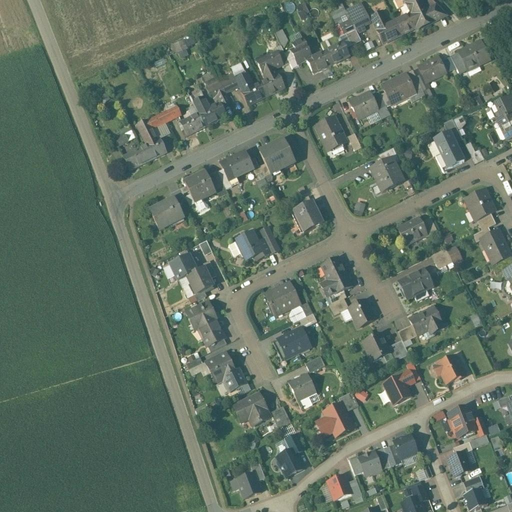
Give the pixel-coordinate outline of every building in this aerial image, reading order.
[(418,0),(415,2),(405,7),(406,7),(410,16),(411,15),(418,28),(418,29),(433,22),(426,10),(421,0),(418,0)] [(435,5),(426,10),(433,22),(446,16),(435,5)] [(364,14),(350,21),(355,31),(369,24),(364,14)] [(384,18),(382,14),(370,19),(376,32),(382,46),(383,45),(400,37),(394,24),(388,26),(384,18)] [(390,15),(384,18),(388,26),(394,24),(390,15)] [(410,16),(394,24),(400,37),(418,28),(411,15),(410,16)] [(350,21),(332,29),(336,38),(337,40),(355,32),(355,31),(350,21)] [(355,31),(355,32),(356,35),(364,31),(362,28),(369,25),(369,24),(355,31)] [(275,33),(281,46),(288,43),(281,29),(275,33)] [(336,38),(320,46),(324,54),(342,45),(340,43),(339,44),(337,40),(336,38)] [(485,40),(480,43),(487,57),(492,55),(485,40)] [(311,60),(302,41),(292,46),(294,50),(290,52),(297,66),(306,62),(306,63),(311,60)] [(480,43),(457,54),(457,55),(466,73),(478,67),(478,68),(489,62),(487,57),(480,43)] [(342,45),(324,54),(330,67),(348,58),(342,45)] [(297,66),(290,52),(284,55),(288,64),(289,64),(289,65),(289,66),(292,71),(298,68),(297,66)] [(283,53),(277,55),(282,67),(281,67),(282,69),(289,66),(289,65),(289,64),(288,64),(284,55),(283,53)] [(276,54),(268,58),(267,56),(263,58),(262,55),(254,59),(255,62),(254,62),(256,67),(257,66),(262,76),(263,76),(266,82),(259,85),(265,99),(283,90),(277,77),(276,77),(273,71),(281,67),(282,67),(277,55),(276,54)] [(311,60),(306,63),(313,75),(330,67),(324,54),(311,60)] [(457,55),(450,58),(459,77),(466,73),(457,55)] [(437,60),(419,69),(423,78),(427,85),(427,84),(445,75),(437,60)] [(233,75),(221,81),(222,83),(219,84),(225,95),(239,88),(240,88),(237,82),(233,75)] [(401,77),(382,87),(391,105),(414,94),(407,81),(404,82),(401,77)] [(416,81),(414,77),(407,81),(414,94),(421,90),(416,81)] [(246,78),(237,82),(240,88),(239,88),(242,93),(242,94),(252,89),(246,78)] [(427,85),(423,78),(416,81),(421,90),(423,94),(430,90),(427,84),(427,85)] [(219,84),(206,91),(211,102),(212,101),(215,107),(216,109),(220,108),(221,109),(230,105),(225,95),(219,84)] [(252,89),(242,94),(241,94),(247,108),(266,99),(265,99),(259,85),(252,89)] [(368,93),(348,103),(357,122),(378,112),(377,110),(370,96),(368,93)] [(384,107),(378,93),(370,96),(377,110),(384,107)] [(511,98),(494,107),(501,122),(511,116),(511,113),(510,110),(511,109),(511,98)] [(202,101),(192,106),(193,108),(197,116),(197,115),(206,111),(205,109),(207,107),(206,105),(202,101)] [(206,111),(197,115),(204,129),(222,120),(220,117),(224,115),(221,109),(220,108),(216,109),(215,107),(206,111)] [(178,108),(160,117),(165,125),(182,117),(178,108)] [(204,129),(197,115),(197,116),(179,124),(186,138),(204,129)] [(501,122),(497,124),(506,144),(511,140),(511,117),(511,116),(501,122)] [(160,117),(148,123),(153,131),(165,125),(160,117)] [(339,129),(334,120),(315,129),(324,146),(326,145),(330,153),(346,144),(342,136),(343,135),(340,128),(339,129)] [(153,131),(148,123),(148,122),(138,127),(148,147),(141,150),(147,163),(165,155),(158,141),(158,142),(153,131)] [(452,122),(443,126),(447,135),(449,134),(450,136),(457,133),(452,122)] [(447,135),(436,140),(440,150),(438,151),(448,172),(464,164),(450,136),(449,134),(447,135)] [(124,136),(114,141),(118,148),(128,143),(124,136)] [(361,150),(354,136),(347,139),(354,153),(361,150)] [(283,142),(259,154),(265,166),(270,177),(294,165),(283,142)] [(483,160),(479,150),(473,153),(469,144),(464,146),(473,165),(483,160)] [(141,150),(123,159),(129,172),(147,163),(141,150)] [(393,151),(381,156),(385,164),(391,161),(394,166),(399,163),(393,151)] [(244,155),(226,163),(226,164),(220,167),(222,171),(228,184),(236,180),(235,179),(252,171),(252,172),(253,172),(248,163),(244,155)] [(259,169),(254,160),(248,163),(253,172),(255,178),(262,175),(259,169)] [(385,164),(370,171),(381,194),(402,184),(394,166),(391,161),(385,164)] [(265,166),(259,169),(262,175),(264,179),(270,177),(265,166)] [(228,184),(222,171),(217,174),(224,190),(225,192),(231,189),(228,184)] [(216,173),(206,178),(215,194),(224,190),(217,174),(216,173)] [(205,174),(184,184),(186,188),(180,191),(181,191),(183,196),(188,193),(198,213),(200,214),(207,210),(208,208),(207,206),(205,206),(203,201),(215,195),(215,194),(206,178),(205,174)] [(181,191),(170,196),(173,201),(176,208),(187,203),(183,196),(181,191)] [(484,193),(467,201),(477,222),(487,217),(494,213),(484,193)] [(308,198),(294,205),(297,211),(311,204),(308,198)] [(173,201),(149,213),(159,232),(169,227),(182,220),(176,208),(173,201)] [(297,211),(293,213),(303,235),(322,226),(312,204),(311,204),(297,211)] [(487,217),(477,222),(482,233),(489,230),(495,226),(492,219),(489,220),(487,217)] [(430,220),(420,225),(426,237),(425,238),(426,240),(437,234),(430,220)] [(418,221),(398,231),(406,247),(425,238),(426,237),(420,225),(418,221)] [(267,230),(259,235),(263,243),(263,244),(272,240),(267,230)] [(482,233),(473,237),(477,245),(481,243),(481,242),(492,236),(489,230),(482,233)] [(492,236),(481,242),(481,243),(492,266),(492,267),(510,258),(498,233),(492,236)] [(445,245),(452,242),(448,234),(441,237),(445,245)] [(252,235),(236,243),(236,244),(242,255),(246,263),(254,259),(262,255),(257,246),(252,235)] [(278,252),(272,240),(263,244),(269,256),(270,256),(278,252)] [(212,254),(206,243),(199,246),(205,258),(212,254)] [(263,244),(263,243),(257,246),(262,255),(254,259),(256,263),(257,262),(269,256),(263,244)] [(236,244),(230,247),(229,249),(233,258),(235,259),(242,255),(236,244)] [(445,251),(431,258),(438,271),(452,265),(445,251)] [(186,252),(179,256),(182,261),(189,258),(186,252)] [(182,261),(169,267),(177,283),(186,279),(196,274),(189,258),(182,261)] [(511,261),(510,258),(492,267),(492,266),(488,268),(491,274),(511,263),(511,261)] [(346,278),(337,260),(321,268),(329,284),(329,286),(346,278)] [(216,277),(209,263),(201,267),(203,270),(204,270),(209,281),(216,277)] [(196,274),(186,279),(195,297),(203,293),(213,288),(209,281),(204,270),(203,270),(196,274)] [(511,270),(503,274),(507,282),(504,284),(501,293),(503,297),(507,299),(509,302),(511,300),(511,270)] [(423,272),(398,284),(406,301),(416,297),(419,303),(429,298),(426,292),(432,289),(423,272)] [(346,278),(329,286),(329,284),(320,288),(326,300),(328,300),(335,296),(335,297),(343,293),(351,289),(346,278)] [(290,287),(274,295),(273,293),(265,297),(271,308),(269,308),(274,318),(290,310),(290,311),(299,307),(290,287)] [(195,297),(194,298),(196,303),(206,298),(203,293),(195,297)] [(335,296),(328,300),(331,307),(343,301),(346,300),(343,293),(335,297),(335,296)] [(331,307),(329,308),(335,319),(340,316),(338,313),(347,309),(343,301),(331,307)] [(216,321),(208,304),(186,315),(194,332),(198,330),(203,340),(207,348),(223,341),(224,340),(220,332),(215,322),(216,321)] [(365,304),(349,312),(358,331),(374,323),(365,304)] [(307,305),(301,309),(306,319),(312,316),(307,305)] [(434,309),(409,321),(412,327),(417,338),(426,333),(424,330),(430,327),(434,335),(444,330),(434,309)] [(306,319),(300,323),(304,331),(317,325),(312,316),(306,319)] [(412,327),(397,334),(401,343),(402,345),(417,338),(412,327)] [(300,333),(280,342),(287,356),(295,352),(297,356),(309,350),(300,333)] [(381,336),(363,345),(363,346),(364,345),(368,353),(366,353),(372,365),(373,364),(373,363),(390,354),(381,336)] [(223,341),(207,348),(210,354),(226,346),(223,341)] [(401,343),(395,346),(402,360),(408,357),(402,345),(401,343)] [(225,354),(204,364),(205,364),(205,365),(215,386),(224,382),(223,378),(234,373),(234,372),(231,365),(225,354)] [(319,358),(305,365),(310,374),(324,367),(319,358)] [(455,358),(433,369),(438,378),(441,376),(446,386),(464,377),(455,358)] [(199,359),(186,366),(189,373),(205,365),(205,364),(204,364),(202,365),(199,359)] [(238,371),(234,372),(234,373),(223,378),(224,382),(230,394),(246,386),(238,371)] [(408,372),(381,385),(392,408),(411,399),(406,389),(414,385),(408,372)] [(307,375),(288,385),(298,403),(316,394),(307,375)] [(351,394),(338,400),(341,406),(345,415),(358,408),(351,394)] [(258,396),(233,409),(239,421),(247,417),(252,428),(270,420),(266,412),(258,396)] [(508,399),(492,405),(495,412),(507,407),(511,406),(508,399)] [(341,406),(323,415),(326,420),(319,423),(326,437),(333,434),(335,439),(355,429),(350,421),(347,423),(344,415),(345,415),(341,406)] [(467,408),(448,416),(453,429),(452,431),(454,436),(456,437),(457,440),(476,433),(473,423),(467,408)] [(282,409),(270,415),(277,430),(290,424),(282,409)] [(487,437),(481,420),(473,423),(476,433),(479,440),(487,437)] [(486,428),(489,436),(499,432),(496,424),(486,428)] [(410,437),(402,440),(402,439),(397,441),(397,442),(393,444),(394,448),(400,462),(401,461),(417,455),(410,437)] [(497,437),(490,439),(492,451),(500,449),(497,437)] [(296,438),(284,444),(290,454),(294,452),(295,456),(304,452),(296,438)] [(468,444),(452,450),(455,458),(464,455),(472,452),(468,444)] [(394,448),(383,452),(390,469),(402,464),(401,461),(400,462),(394,448)] [(383,450),(373,454),(380,472),(390,469),(383,452),(383,450)] [(290,454),(276,461),(277,464),(277,465),(279,470),(281,471),(285,479),(303,470),(299,462),(298,461),(295,456),(294,452),(290,454)] [(367,457),(358,460),(363,474),(365,478),(372,476),(372,477),(381,473),(380,472),(373,454),(373,453),(367,456),(367,457)] [(455,458),(447,461),(454,479),(456,480),(460,479),(461,477),(471,473),(464,455),(455,458)] [(355,477),(363,474),(358,460),(357,458),(349,461),(355,477)] [(258,464),(250,467),(253,476),(254,476),(257,484),(265,481),(258,464)] [(414,472),(417,482),(430,477),(427,467),(414,472)] [(226,471),(221,473),(224,480),(229,478),(226,471)] [(253,476),(236,482),(243,501),(261,494),(257,484),(254,476),(253,476)] [(343,478),(326,484),(333,502),(350,496),(343,478)] [(479,479),(462,485),(466,496),(480,491),(481,492),(483,491),(484,491),(479,479)] [(422,488),(411,492),(414,501),(418,500),(420,504),(427,502),(422,488)] [(466,496),(465,497),(463,501),(464,502),(462,503),(463,503),(464,507),(464,508),(466,507),(467,511),(475,511),(487,508),(487,507),(481,492),(480,491),(466,496)] [(381,498),(376,500),(380,511),(382,511),(386,511),(381,498)] [(414,501),(401,506),(403,511),(422,511),(420,504),(418,500),(414,501)]
